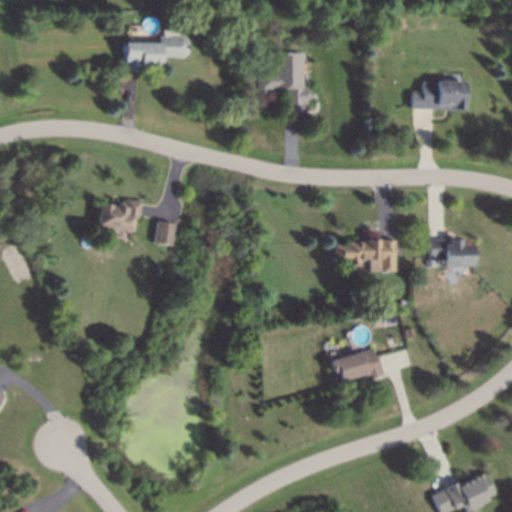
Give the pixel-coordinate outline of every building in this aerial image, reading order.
[(123,41),(122,70),(137,71),(137,64),(159,64),(159,56),(185,57),(186,37),(173,36),(173,30),(159,29),(159,42),(123,41)] [(302,52),(272,52),(272,71),(255,71),(255,91),(284,91),(284,104),(308,103),(308,85),(302,85),(302,52)] [(410,108),(463,109),(464,81),(421,80),(420,91),(410,91),(410,108)] [(99,201),(96,225),(131,231),(133,218),(138,219),(141,201),(124,198),(123,204),(99,201)] [(153,242),(171,245),(175,224),(157,220),(153,242)] [(428,257),(437,257),(437,266),(472,266),(472,244),(461,244),(461,239),(428,238),(428,257)] [(395,240),(333,240),(333,260),(368,260),(368,271),(395,271),(395,240)] [(380,372),(374,347),(329,359),(332,372),(337,371),(340,382),(380,372)] [(437,511),(441,511),(462,505),(464,511),(476,511),(473,504),(494,497),(485,472),(430,492),(437,511)]
